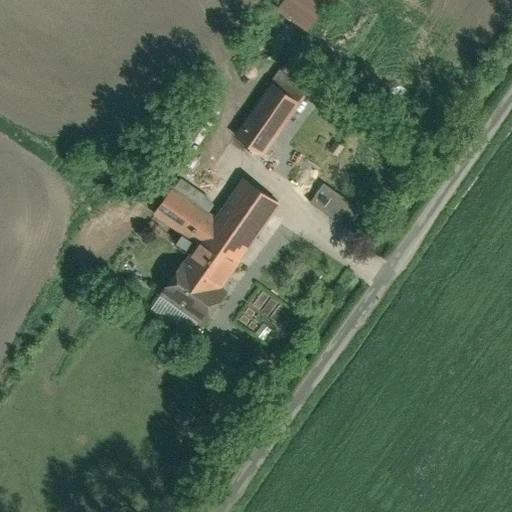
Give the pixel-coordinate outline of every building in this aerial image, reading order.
[(287,0),(282,8),(309,28),(328,0),(287,0)] [(270,87),(237,135),(263,153),(296,105),(270,87)] [(178,181),(155,213),(200,244),(233,267),(239,259),(249,266),(265,243),(255,236),(279,202),(245,179),(223,212),(178,181)] [(323,183),(312,200),(346,222),(357,205),(323,183)] [(174,277),(162,294),(183,308),(180,312),(198,324),(222,289),(219,287),(233,267),(200,244),(176,278),(174,277)]
